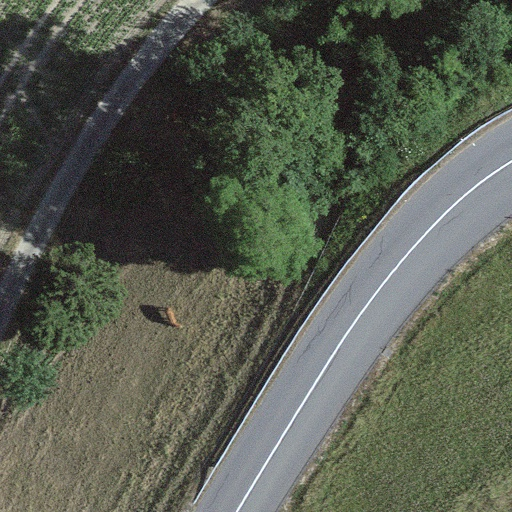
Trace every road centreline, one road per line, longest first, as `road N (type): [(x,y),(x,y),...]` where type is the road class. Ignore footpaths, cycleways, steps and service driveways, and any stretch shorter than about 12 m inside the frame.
road 1 (secondary): [(237,511),(349,330),(403,261),(472,189),(511,163)]
road 2 (track): [(0,295),(28,232),(138,64),(203,0)]
